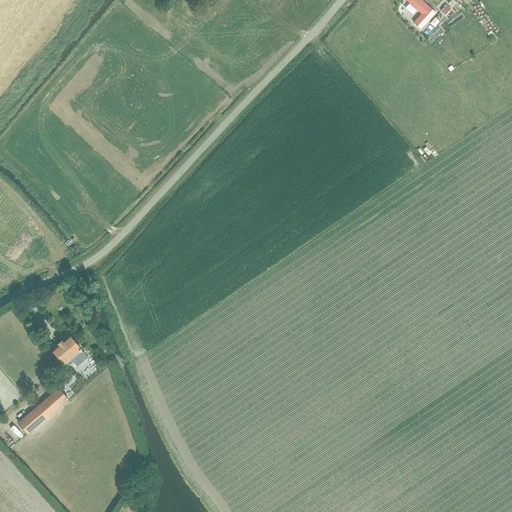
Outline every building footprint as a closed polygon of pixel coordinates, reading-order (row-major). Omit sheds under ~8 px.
[(406,0),(421,14),(413,23),(421,29),(435,13),(420,0),(406,0)] [(399,9),(408,17),(413,13),(404,4),(399,9)] [(446,5),(441,11),(445,15),(450,9),(446,5)] [(64,365),(81,350),(69,335),(52,350),(64,365)] [(28,435),(68,400),(59,389),(19,424),(28,435)]
